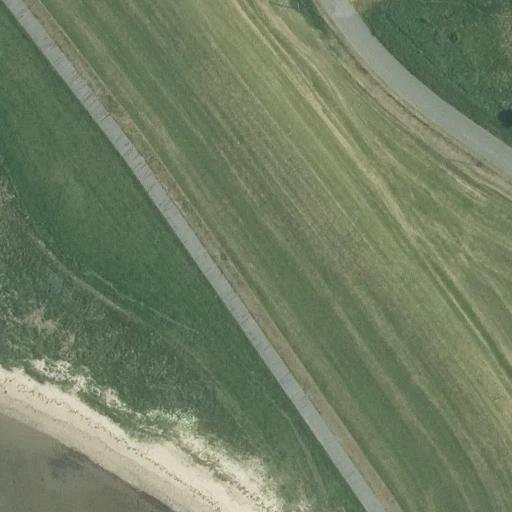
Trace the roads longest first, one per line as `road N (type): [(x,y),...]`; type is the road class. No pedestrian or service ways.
road 1 (track): [(375,511),(219,284),(6,0)]
road 2 (residential): [(511,165),(391,74),(333,0)]
